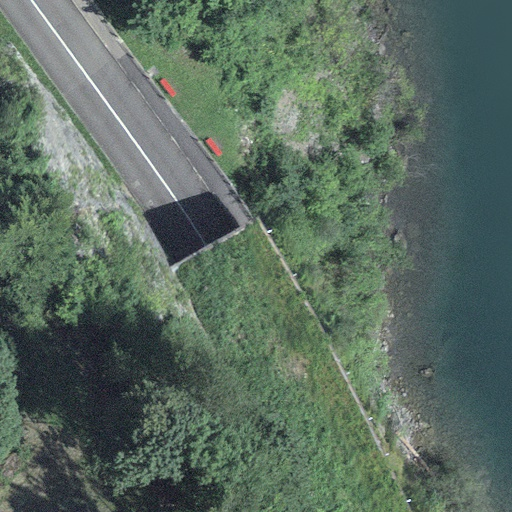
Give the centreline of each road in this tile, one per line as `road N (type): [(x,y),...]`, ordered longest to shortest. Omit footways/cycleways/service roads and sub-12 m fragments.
road 1 (tertiary): [(353,511),(281,369),(206,246)]
road 2 (tertiary): [(31,0),(206,246)]
